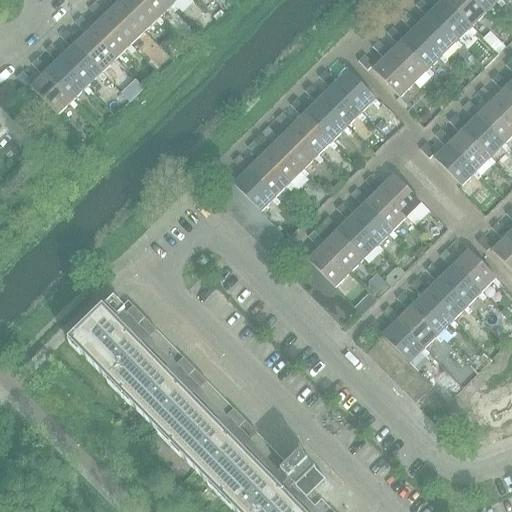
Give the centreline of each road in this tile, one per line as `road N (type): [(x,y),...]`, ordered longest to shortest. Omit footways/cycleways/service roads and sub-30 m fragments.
road 1 (residential): [(511,449),(471,465),(435,459),(225,242),(207,234)]
road 2 (residential): [(162,271),(172,294),(388,511)]
